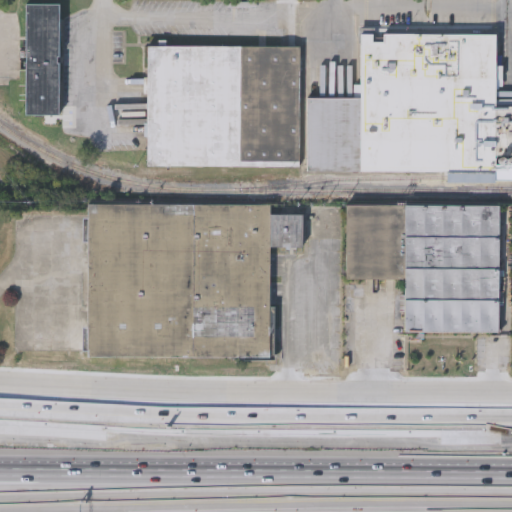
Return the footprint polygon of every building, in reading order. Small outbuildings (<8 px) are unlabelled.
[(58,6),(58,116),(24,116),(25,6),(58,6)] [(306,98),(360,99),(360,33),(497,34),(496,173),(306,172),(306,98)] [(146,168),(147,46),(300,47),(300,169),(146,168)] [(302,248),(270,248),(270,359),(85,358),(86,205),(167,205),(167,213),(184,213),(184,205),(270,206),(270,215),(302,215),(302,248)] [(499,206),(498,333),(404,332),(404,281),(345,280),(345,205),(499,206)]
